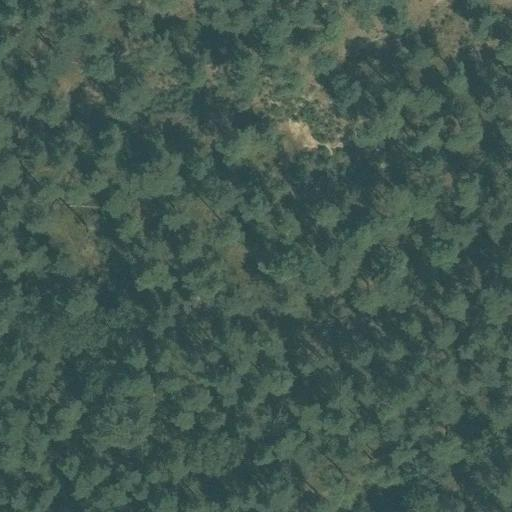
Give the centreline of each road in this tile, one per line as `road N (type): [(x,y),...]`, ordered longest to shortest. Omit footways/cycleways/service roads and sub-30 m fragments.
road 1 (track): [(0,129),(86,264),(121,373),(343,511)]
road 2 (track): [(0,108),(96,114),(184,84),(309,86),(349,62),(385,22),(440,0)]
